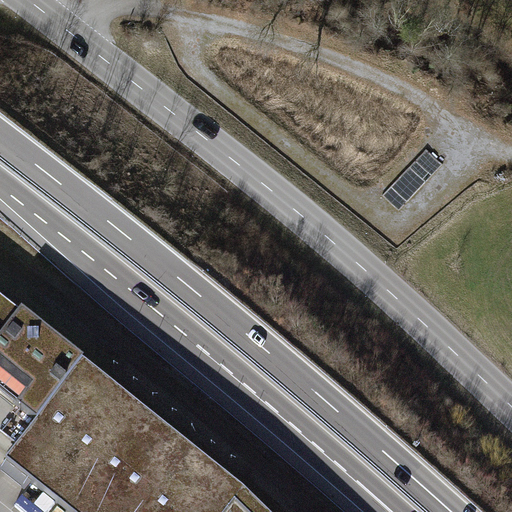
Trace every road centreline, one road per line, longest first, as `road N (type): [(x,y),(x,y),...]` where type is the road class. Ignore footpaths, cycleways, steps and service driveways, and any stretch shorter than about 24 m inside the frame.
road 1 (secondary): [(24,0),(333,246),(511,411)]
road 2 (trunk): [(452,511),(260,344),(0,136)]
road 3 (trunk): [(0,177),(405,511)]
